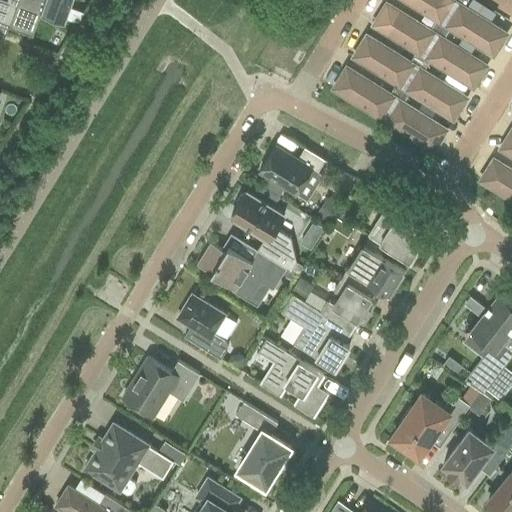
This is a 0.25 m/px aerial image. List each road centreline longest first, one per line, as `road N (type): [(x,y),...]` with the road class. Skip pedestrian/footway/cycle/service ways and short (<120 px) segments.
road 1 (residential): [(290,114),(264,100),(254,108),(3,511)]
road 2 (residential): [(337,447),(469,235)]
road 3 (residential): [(440,193),(290,114)]
road 4 (residential): [(290,114),(366,0)]
road 5 (residential): [(511,78),(440,193)]
